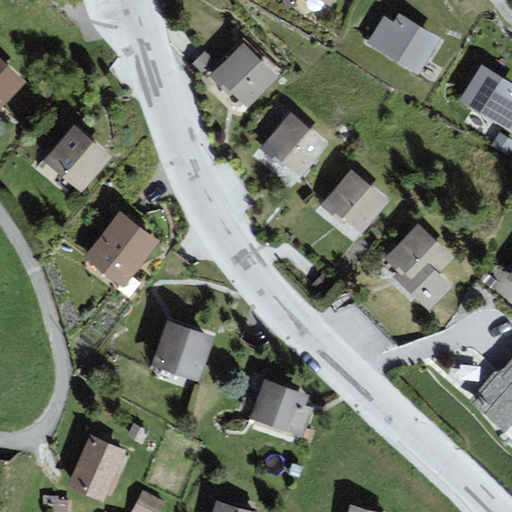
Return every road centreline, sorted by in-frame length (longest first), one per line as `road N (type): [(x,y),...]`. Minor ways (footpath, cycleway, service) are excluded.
road 1 (unclassified): [(499,511),(321,349),(249,270),(203,194),(125,0)]
road 2 (residential): [(0,439),(26,438),(44,426),(61,367),(34,273),(0,214)]
